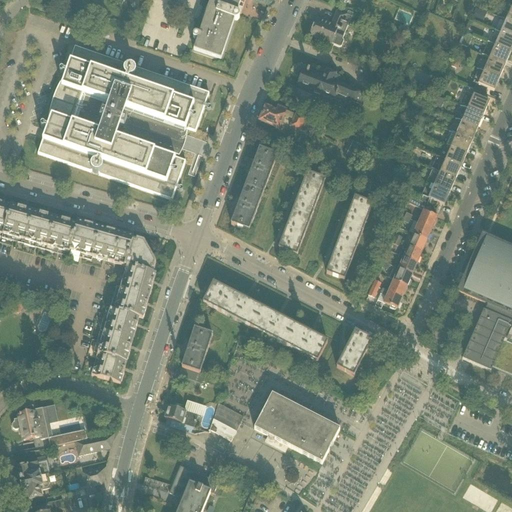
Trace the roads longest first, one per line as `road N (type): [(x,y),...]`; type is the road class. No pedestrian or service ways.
road 1 (residential): [(197,234),(293,0)]
road 2 (residential): [(393,341),(197,234)]
road 3 (residential): [(197,234),(0,179)]
road 4 (residential): [(435,280),(511,99)]
road 5 (residential): [(139,410),(197,234)]
road 6 (residential): [(139,410),(64,384),(31,385),(0,407)]
